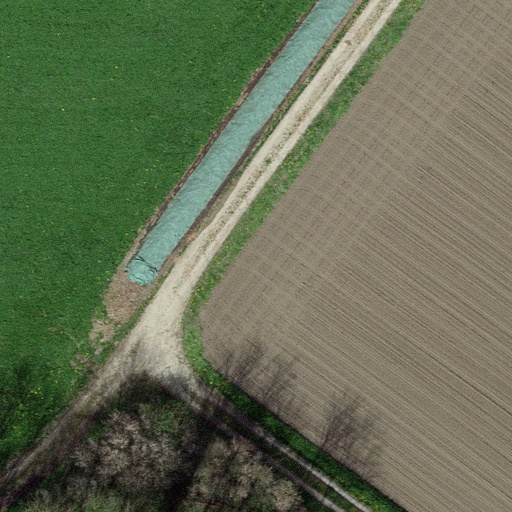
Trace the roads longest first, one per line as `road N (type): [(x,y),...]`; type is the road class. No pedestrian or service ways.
road 1 (track): [(394,0),(135,352),(360,511)]
road 2 (track): [(0,470),(32,452),(135,352)]
